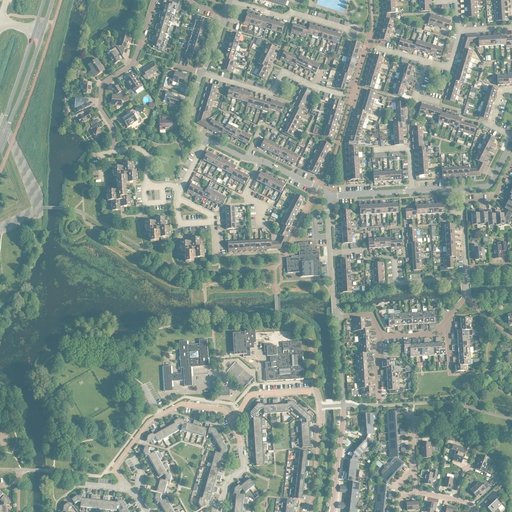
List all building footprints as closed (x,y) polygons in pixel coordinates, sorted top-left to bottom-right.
[(166,4),(165,8),(176,11),(179,2),(174,1),(173,3),(168,2),(168,0),(163,0),(162,3),(166,4)] [(387,6),(387,7),(388,10),(384,10),(384,13),(391,15),(391,14),(391,12),(397,11),(396,6),(387,6)] [(160,10),(159,13),(175,17),(176,11),(165,8),(164,11),(160,10)] [(246,21),(251,22),(254,14),(253,13),(250,13),(251,9),(249,9),(248,12),(249,12),(246,21)] [(429,22),(436,24),(439,15),(435,14),(436,13),(432,12),(432,13),(429,22)] [(162,16),(161,20),(173,23),(175,17),(159,13),(158,15),(162,16)] [(197,14),(195,23),(210,27),(211,25),(207,24),(208,20),(207,20),(208,17),(202,15),(201,15),(197,14)] [(436,24),(443,26),(446,17),(442,16),(442,15),(439,14),(439,15),(436,24)] [(382,22),(385,23),(385,22),(394,25),(395,20),(383,16),(383,17),(386,18),(386,21),(382,20),(382,22)] [(446,16),(446,17),(443,26),(450,28),(452,19),(449,18),(449,17),(446,16)] [(280,22),(277,30),(282,32),(285,23),(281,22),(282,19),(280,18),(279,21),(280,22)] [(156,22),(155,25),(171,29),(173,23),(161,20),(160,23),(156,22)] [(195,23),(193,29),(205,32),(206,29),(209,30),(210,28),(210,27),(195,23)] [(158,29),(157,32),(169,35),(171,29),(155,25),(155,27),(158,29)] [(193,29),(191,35),(206,40),(207,37),(204,36),(205,32),(193,29)] [(153,34),(152,37),(167,42),(169,35),(157,32),(156,35),(153,34)] [(130,40),(129,40),(131,36),(123,33),(120,44),(117,43),(117,44),(124,54),(126,45),(128,45),(129,41),(130,40)] [(480,45),(486,45),(485,36),(484,36),(481,36),(481,33),(476,33),(477,40),(480,40),(480,45)] [(191,35),(189,41),(201,45),(202,41),(205,42),(206,40),(191,35)] [(167,42),(152,37),(151,40),(154,41),(153,44),(160,46),(159,49),(164,50),(167,42)] [(401,47),(404,48),(407,39),(402,38),(399,46),(399,47),(400,48),(401,47)] [(406,48),(409,49),(412,41),(407,39),(404,48),(404,49),(406,49),(406,48)] [(353,40),(351,45),(360,48),(360,47),(361,44),(364,45),(365,43),(362,42),(362,43),(353,40)] [(189,41),(187,47),(203,52),(203,49),(200,48),(201,45),(189,41)] [(415,51),(416,48),(417,42),(412,41),(409,49),(409,50),(411,51),(411,50),(415,51)] [(269,42),(267,47),(275,51),(275,50),(276,48),(279,49),(281,47),(277,46),(269,42)] [(110,54),(115,62),(121,58),(118,53),(121,52),(117,46),(112,48),(114,51),(110,54)] [(203,52),(187,47),(185,56),(190,57),(191,55),(197,57),(198,53),(202,55),(203,52)] [(267,47),(264,52),(272,56),(273,55),(274,53),(277,54),(278,52),(275,50),(275,51),(267,47)] [(283,59),(287,60),(291,52),(286,50),(282,58),(281,59),(283,59)] [(264,52),(262,57),(270,61),(270,60),(272,58),(275,59),(276,57),(273,55),(272,56),(264,52)] [(288,61),(291,63),(296,54),(291,52),(287,60),(286,61),(288,62),(288,61)] [(296,65),(298,62),(300,57),(296,54),(291,63),(291,64),(292,64),(293,63),(296,65)] [(303,64),(307,56),(302,54),(300,57),(298,62),(301,63),(300,64),(302,65),(303,64)] [(307,67),(312,59),(307,56),(303,64),(306,66),(305,67),(307,68),(307,67)] [(94,60),(95,62),(95,63),(91,66),(93,68),(88,71),(95,75),(96,75),(95,75),(95,74),(97,73),(98,74),(104,70),(103,70),(105,68),(106,69),(98,57),(94,60)] [(259,62),(262,64),(262,63),(267,66),(268,66),(269,62),(272,64),(273,62),(270,60),(270,61),(262,57),(259,62)] [(312,69),(316,61),(312,59),(307,67),(310,68),(310,69),(312,70),(312,69)] [(149,75),(159,68),(154,61),(144,68),(145,71),(143,72),(147,78),(150,76),(149,75)] [(316,61),(312,69),(315,71),(315,72),(317,73),(317,72),(321,64),(316,61)] [(236,66),(227,63),(225,68),(234,71),(236,66)] [(262,64),(260,68),(268,72),(269,73),(270,71),(269,71),(271,67),(268,66),(267,66),(262,63),(262,64)] [(405,68),(414,71),(415,71),(416,69),(415,69),(416,65),(407,63),(405,68)] [(268,72),(260,68),(258,73),(266,77),(267,78),(267,76),(266,76),(268,72)] [(405,68),(404,73),(410,75),(412,76),(413,76),(414,76),(414,74),(413,74),(414,71),(405,68)] [(177,70),(174,77),(171,76),(170,82),(173,83),(174,80),(185,83),(188,73),(177,70)] [(134,73),(126,78),(132,87),(134,85),(136,89),(144,84),(139,77),(137,74),(135,75),(134,73)] [(165,75),(162,84),(167,86),(170,76),(165,75)] [(81,78),(81,81),(85,81),(85,92),(92,92),(92,88),(91,88),(91,86),(93,86),(93,83),(92,83),(92,81),(88,81),(88,78),(81,78)] [(450,85),(451,85),(459,87),(461,81),(456,79),(453,78),(452,82),(451,81),(450,85)] [(207,89),(208,89),(216,92),(218,85),(210,82),(209,86),(207,86),(207,89)] [(122,90),(123,89),(119,83),(114,86),(118,92),(118,93),(113,93),(113,103),(123,104),(124,94),(122,94),(122,92),(123,91),(122,90)] [(448,91),(449,92),(457,94),(459,87),(451,85),(450,89),(449,88),(448,91)] [(300,92),(301,92),(309,96),(312,90),(304,86),(303,89),(302,89),(300,92)] [(164,100),(178,104),(180,97),(172,95),(173,91),(167,89),(164,100)] [(205,96),(206,96),(214,98),(216,92),(208,89),(206,93),(205,92),(205,96)] [(297,98),(298,99),(306,103),(309,96),(301,92),(299,96),(298,95),(297,98)] [(457,94),(449,92),(448,95),(447,95),(446,98),(447,98),(455,101),(457,94)] [(202,102),(204,103),(212,105),(214,98),(206,96),(204,99),(203,99),(202,102)] [(77,97),(76,102),(78,102),(78,106),(75,107),(77,111),(91,104),(89,99),(89,97),(77,97)] [(270,107),(277,109),(279,100),(276,99),(276,98),(273,97),(273,98),(272,98),(271,101),(272,101),(270,107)] [(280,99),(279,100),(277,109),(284,111),(286,102),(282,101),(283,100),(280,99)] [(295,105),(298,106),(303,109),(306,103),(298,99),(296,102),(295,101),(294,104),(295,105)] [(420,111),(427,113),(430,104),(426,103),(426,102),(423,101),(423,102),(420,111)] [(200,109),(202,109),(208,111),(208,112),(210,112),(212,105),(204,103),(202,106),(201,106),(200,109)] [(427,113),(434,115),(436,106),(433,105),(433,104),(430,103),(430,104),(427,113)] [(434,115),(441,117),(442,111),(443,108),(440,107),(440,106),(437,105),(436,106),(434,115)] [(129,112),(123,116),(129,125),(138,118),(133,111),(135,110),(133,106),(127,110),(129,112)] [(298,106),(295,111),(303,115),(306,110),(303,109),(298,106)] [(83,110),(73,115),(76,120),(80,118),(81,121),(84,122),(85,121),(86,122),(86,121),(89,119),(88,118),(92,116),(92,115),(93,115),(91,112),(90,112),(89,110),(85,112),(84,112),(83,110)] [(295,111),(293,116),(301,120),(303,115),(295,111)] [(160,118),(161,128),(174,127),(174,121),(172,121),(171,114),(163,114),(163,118),(160,118)] [(198,121),(203,124),(206,117),(200,115),(198,121)] [(293,116),(290,121),(299,125),(301,120),(293,116)] [(210,127),(214,129),(218,121),(213,118),(212,120),(209,119),(206,125),(209,126),(208,127),(210,128),(210,127)] [(215,130),(218,131),(222,123),(218,121),(214,129),(213,130),(215,131),(215,130)] [(290,121),(288,126),(296,130),(299,125),(290,121)] [(92,127),(93,129),(93,130),(95,133),(94,134),(96,136),(97,136),(98,136),(100,135),(99,134),(103,132),(100,127),(102,126),(99,122),(92,127)] [(229,134),(229,133),(234,125),(229,122),(227,125),(225,131),(228,132),(227,133),(229,134)] [(223,134),(225,131),(227,125),(222,123),(218,131),(218,132),(219,133),(220,132),(223,134)] [(234,136),(234,135),(238,127),(234,125),(229,133),(232,135),(232,136),(234,136)] [(296,130),(288,126),(286,131),(294,135),(296,130)] [(239,139),(239,138),(243,130),(238,127),(234,135),(237,137),(237,138),(239,139)] [(243,141),(244,140),(248,132),(243,130),(239,138),(242,139),(242,140),(243,141)] [(248,132),(244,140),(247,142),(246,143),(248,144),(249,143),(253,135),(248,132)] [(352,134),(352,135),(351,138),(348,137),(346,141),(346,143),(353,142),(354,141),(359,142),(361,137),(352,134)] [(488,134),(486,139),(494,143),(494,142),(496,138),(488,134)] [(267,149),(267,148),(271,140),(266,137),(262,145),(265,147),(265,148),(267,149)] [(486,139),(483,143),(491,147),(492,147),(493,144),(496,146),(497,143),(494,142),(494,143),(486,139)] [(271,151),(272,150),(276,142),(271,140),(267,148),(270,149),(270,150),(271,151)] [(324,140),(321,145),(329,149),(331,146),(332,146),(333,144),(324,140)] [(276,154),(277,153),(281,145),(276,142),(272,150),(275,152),(274,153),(276,154)] [(483,143),(481,148),(489,152),(489,151),(491,149),(494,150),(495,148),(492,147),(491,147),(483,143)] [(281,156),(282,155),(286,147),(281,145),(277,153),(280,154),(279,155),(281,156)] [(321,145),(319,149),(327,153),(328,151),(329,151),(330,149),(329,149),(321,145)] [(286,159),(286,158),(290,149),(286,147),(282,155),(284,157),(284,158),(286,159)] [(481,148),(478,153),(486,157),(487,156),(488,154),(491,155),(492,153),(489,151),(489,152),(481,148)] [(291,161),(291,160),(295,152),(290,149),(286,158),(289,159),(289,160),(291,161)] [(319,149),(316,154),(325,158),(326,155),(327,156),(328,154),(327,153),(319,149)] [(204,158),(209,161),(213,153),(208,150),(204,158)] [(295,152),(291,160),(294,161),(294,162),(296,163),(296,162),(300,154),(295,152)] [(209,161),(214,163),(218,155),(213,153),(209,161)] [(476,158),(481,160),(484,162),(485,161),(486,159),(489,160),(490,158),(487,156),(486,157),(478,153),(476,158)] [(219,166),(224,168),(228,160),(227,160),(224,158),(226,155),(224,154),(222,157),(223,158),(219,166)] [(316,154),(314,159),(322,163),(324,160),(325,161),(326,159),(325,158),(316,154)] [(214,163),(219,166),(223,158),(222,157),(218,155),(214,163)] [(224,168),(229,170),(233,162),(232,162),(229,161),(231,158),(229,157),(227,160),(228,160),(224,168)] [(229,170),(233,173),(236,168),(238,165),(234,163),(236,160),(233,159),(232,162),(233,162),(229,170)] [(314,159),(312,164),(320,168),(321,165),(322,166),(323,164),(322,163),(314,159)] [(119,181),(119,185),(127,185),(127,180),(129,180),(129,181),(138,181),(137,170),(134,171),(133,161),(125,161),(125,166),(123,166),(123,165),(114,165),(114,170),(116,170),(116,172),(115,172),(115,175),(118,175),(119,178),(120,178),(120,181),(119,181)] [(320,168),(312,164),(309,169),(317,173),(319,170),(320,170),(321,169),(320,168)] [(465,166),(465,175),(465,176),(467,176),(467,175),(475,174),(474,167),(470,168),(470,166),(465,166)] [(232,176),(237,178),(241,170),(236,168),(233,173),(232,176)] [(237,178),(242,181),(246,173),(241,170),(237,178)] [(263,181),(268,184),(272,176),(271,175),(268,174),(270,171),(267,170),(266,173),(267,173),(263,181)] [(258,179),(263,181),(267,173),(266,173),(262,171),(258,179)] [(268,184),(272,186),(276,178),(273,176),(274,173),(272,172),(271,175),(272,176),(268,184)] [(352,173),(352,174),(352,177),(348,177),(349,179),(352,179),(352,178),(353,178),(356,178),(359,178),(360,180),(364,180),(364,172),(360,172),(352,173)] [(246,173),(242,181),(247,183),(251,175),(246,173)] [(272,186),(277,189),(281,181),(280,180),(278,179),(279,176),(277,175),(276,178),(272,186)] [(281,181),(277,189),(282,191),(286,183),(283,181),(284,178),(282,177),(280,180),(281,181)] [(190,191),(193,193),(197,185),(192,182),(188,190),(188,191),(190,192),(190,191)] [(209,198),(209,197),(215,186),(210,184),(209,186),(208,186),(207,189),(204,195),(205,195),(207,196),(207,197),(209,198)] [(127,185),(119,185),(119,190),(117,190),(117,189),(108,189),(109,199),(113,199),(113,209),(122,208),(121,204),(124,203),(124,205),(132,205),(132,200),(131,200),(130,198),(132,198),(132,194),(128,194),(128,191),(127,191),(126,189),(128,189),(127,185)] [(195,193),(198,195),(202,187),(197,185),(193,193),(193,194),(194,194),(195,193)] [(214,200),(214,199),(218,191),(220,189),(215,186),(209,197),(212,198),(212,199),(214,200)] [(203,198),(205,195),(204,195),(207,189),(202,187),(198,195),(198,196),(199,197),(200,196),(203,198)] [(218,203),(219,202),(223,194),(218,191),(214,199),(217,201),(217,202),(218,203)] [(297,193),(295,198),(303,202),(304,199),(305,200),(306,198),(305,197),(297,193)] [(223,194),(219,202),(222,203),(221,204),(223,205),(224,204),(228,196),(223,194)] [(295,198),(292,203),(300,207),(302,204),(303,204),(304,203),(303,202),(295,198)] [(507,208),(505,212),(511,215),(511,200),(510,200),(509,200),(508,204),(504,202),(502,205),(507,208)] [(292,203),(290,208),(298,212),(299,209),(300,209),(301,207),(300,207),(292,203)] [(290,208),(287,212),(295,216),(297,214),(298,214),(299,212),(298,212),(290,208)] [(481,223),(481,212),(480,212),(476,212),(476,208),(472,208),(473,224),(478,223),(478,222),(481,222),(481,223)] [(486,222),(489,222),(489,212),(488,212),(484,212),(484,208),(480,208),(480,212),(481,212),(481,223),(486,223),(486,222)] [(496,209),(497,213),(497,224),(502,223),(505,222),(505,223),(506,223),(510,223),(511,219),(511,215),(505,212),(500,213),(500,208),(496,209)] [(489,222),(489,224),(490,224),(494,224),(494,223),(497,223),(497,224),(497,213),(492,213),(492,209),(488,209),(488,212),(489,212),(489,222)] [(287,212),(285,217),(293,221),(294,218),(295,219),(296,217),(295,216),(287,212)] [(147,224),(148,224),(148,227),(147,227),(147,230),(151,230),(151,233),(152,233),(152,235),(151,235),(152,240),(160,239),(160,234),(162,234),(162,236),(171,235),(170,225),(166,225),(166,216),(157,216),(158,221),(155,221),(155,219),(147,220),(147,224)] [(282,222),(285,224),(285,223),(291,226),(292,223),(293,224),(294,222),(293,221),(285,217),(282,222)] [(285,223),(285,224),(283,228),(291,232),(292,233),(293,231),(292,231),(294,227),(291,226),(285,223)] [(282,234),(281,237),(287,241),(289,237),(290,238),(290,236),(289,236),(291,232),(283,228),(281,233),(282,234)] [(186,256),(187,260),(195,260),(195,255),(197,255),(197,256),(206,256),(205,246),(201,246),(201,236),(192,236),(193,241),(190,241),(190,240),(182,240),(182,245),(183,245),(183,247),(182,247),(182,251),(186,250),(186,253),(187,253),(188,256),(186,256)] [(267,239),(267,248),(267,249),(269,249),(269,248),(277,247),(276,240),(273,241),(273,238),(267,239)] [(302,276),(321,274),(320,250),(313,250),(313,246),(307,246),(306,241),(300,242),(300,256),(288,257),(289,272),(301,271),(302,276)] [(499,245),(494,245),(495,257),(503,256),(503,249),(507,249),(506,241),(502,241),(499,241),(499,245)] [(480,258),(486,257),(485,247),(478,247),(478,243),(472,244),(473,250),(476,250),(476,258),(477,258),(477,257),(480,257),(480,258)] [(390,324),(396,324),(395,312),(389,312),(390,320),(387,320),(387,326),(390,326),(390,324)] [(234,332),(235,353),(244,353),(244,355),(252,355),(251,347),(255,347),(255,341),(257,341),(256,328),(246,328),(246,331),(234,332)] [(192,365),(210,364),(208,338),(200,338),(200,342),(188,343),(188,339),(180,340),(182,365),(182,368),(182,372),(172,372),(172,364),(164,365),(166,390),(173,389),(173,379),(185,379),(185,385),(193,384),(192,365)] [(405,352),(411,351),(411,343),(411,339),(405,340),(405,339),(402,339),(402,345),(405,345),(405,352)] [(266,361),(267,379),(305,377),(302,340),(284,341),(284,349),(282,349),(282,347),(278,347),(278,344),(274,344),(273,342),(265,342),(266,350),(268,350),(268,354),(271,354),(272,358),(274,358),(274,360),(266,361)] [(400,382),(388,383),(382,383),(383,386),(386,386),(387,385),(388,385),(389,389),(390,389),(391,392),(400,392),(400,390),(405,390),(405,386),(401,386),(400,382)] [(294,399),(289,400),(288,400),(289,406),(292,406),(295,408),(299,403),(294,399)] [(258,402),(254,406),(259,410),(261,408),(265,408),(264,401),(258,402)] [(308,411),(299,403),(295,408),(304,416),(308,411)] [(250,410),(251,416),(257,416),(257,413),(259,410),(254,406),(250,410)] [(312,415),(308,411),(304,416),(306,418),(306,421),(306,422),(313,421),(312,415)] [(388,411),(389,423),(398,422),(397,411),(388,411)] [(365,413),(366,424),(374,424),(374,412),(365,413)] [(186,415),(185,418),(184,424),(183,424),(182,428),(188,430),(191,422),(187,421),(188,416),(186,415)] [(180,416),(175,419),(174,419),(177,425),(178,425),(180,423),(183,424),(184,424),(185,418),(180,416)] [(173,422),(170,424),(175,432),(180,429),(178,425),(177,425),(174,419),(175,419),(173,417),(171,418),(173,422)] [(194,422),(191,422),(188,430),(194,432),(198,419),(195,418),(194,422)] [(200,419),(198,419),(194,432),(200,433),(202,425),(199,424),(200,419)] [(205,426),(202,425),(200,433),(206,435),(209,422),(207,421),(205,426)] [(165,422),(163,423),(169,435),(175,432),(170,424),(167,426),(165,422)] [(389,423),(390,431),(398,431),(398,422),(389,423)] [(163,428),(160,430),(164,438),(169,435),(163,423),(161,424),(163,428)] [(367,433),(366,436),(372,438),(374,432),(375,432),(374,424),(366,424),(366,433),(367,433)] [(212,432),(214,435),(219,432),(216,427),(210,425),(209,431),(212,432)] [(152,429),(153,431),(156,436),(159,441),(164,438),(160,430),(157,431),(154,427),(152,429)] [(153,431),(148,434),(147,440),(153,441),(154,438),(156,436),(153,431)] [(390,431),(390,439),(399,439),(398,431),(390,431)] [(214,435),(220,446),(225,442),(219,432),(214,435)] [(364,438),(359,444),(365,450),(371,444),(370,443),(372,438),(366,436),(365,439),(364,438)] [(390,439),(391,448),(399,447),(399,439),(390,439)] [(423,451),(423,455),(432,455),(431,441),(423,442),(423,444),(422,445),(423,450),(422,450),(422,451),(423,451)] [(221,448),(220,451),(220,452),(226,453),(228,448),(225,442),(220,446),(221,448)] [(454,458),(462,462),(468,448),(454,443),(452,448),(457,450),(454,458)] [(144,450),(146,455),(152,452),(150,449),(151,446),(145,444),(144,450)] [(354,451),(352,455),(358,458),(359,456),(360,456),(361,455),(365,455),(364,451),(365,450),(359,444),(353,451),(354,451)] [(399,447),(391,448),(391,456),(400,455),(399,447)] [(150,456),(151,459),(163,453),(162,451),(158,453),(156,450),(152,452),(146,455),(148,458),(150,456)] [(216,450),(214,456),(223,459),(224,455),(228,456),(229,454),(226,453),(220,452),(220,451),(216,450)] [(151,464),(152,466),(162,460),(161,457),(164,455),(163,453),(151,459),(153,463),(151,464)] [(480,469),(486,471),(491,457),(481,453),(477,461),(479,462),(479,464),(482,465),(480,469)] [(350,459),(349,467),(357,468),(358,460),(357,460),(358,458),(352,455),(351,459),(350,459)] [(214,456),(212,462),(225,466),(226,463),(222,462),(223,459),(214,456)] [(392,460),(387,465),(390,467),(389,468),(396,473),(404,465),(406,462),(399,457),(395,457),(392,460)] [(156,467),(157,470),(169,463),(168,461),(164,463),(162,460),(152,466),(153,468),(156,467)] [(209,465),(208,467),(219,470),(220,467),(225,468),(225,466),(212,462),(211,465),(209,465)] [(158,477),(165,473),(168,471),(166,468),(170,466),(169,463),(157,470),(159,473),(157,474),(158,477)] [(384,473),(382,476),(388,482),(396,473),(389,468),(386,465),(386,466),(384,469),(383,469),(383,470),(383,471),(383,472),(384,473)] [(210,470),(209,473),(222,477),(223,475),(218,473),(219,470),(208,467),(208,469),(210,470)] [(357,468),(349,467),(347,478),(356,479),(357,468)] [(421,477),(425,478),(424,481),(433,483),(434,477),(437,477),(439,470),(434,469),(433,473),(422,470),(421,477)] [(166,476),(165,479),(171,481),(173,475),(170,470),(168,471),(165,473),(166,476)] [(209,473),(207,479),(216,482),(217,478),(221,479),(222,477),(209,473)] [(248,478),(245,480),(251,488),(256,484),(248,473),(245,475),(248,478)] [(444,485),(452,487),(454,480),(457,481),(458,474),(455,473),(454,477),(446,476),(444,485)] [(155,480),(155,482),(167,486),(168,482),(171,483),(171,481),(165,479),(161,477),(160,481),(155,480)] [(207,479),(206,485),(219,489),(219,486),(215,485),(216,482),(207,479)] [(238,481),(239,483),(243,487),(243,488),(246,491),(251,488),(245,480),(243,483),(240,479),(238,481)] [(352,481),(351,489),(360,490),(361,482),(352,481)] [(477,494),(477,495),(478,495),(483,490),(485,492),(491,487),(487,482),(483,485),(480,482),(480,481),(472,489),(477,494)] [(167,486),(155,482),(154,484),(158,486),(157,489),(168,492),(169,490),(167,489),(167,486)] [(235,486),(234,492),(240,493),(241,489),(243,488),(243,487),(239,483),(235,486)] [(379,484),(378,492),(387,493),(388,485),(379,484)] [(206,485),(204,491),(213,493),(214,490),(218,491),(219,489),(206,485)] [(351,489),(350,497),(359,498),(360,490),(351,489)] [(494,501),(488,507),(493,511),(502,504),(497,498),(501,495),(496,490),(490,496),(494,501)] [(155,497),(158,502),(163,499),(162,496),(163,493),(157,491),(155,497)] [(204,491),(203,496),(206,498),(215,500),(216,498),(212,497),(213,493),(204,491)] [(378,492),(377,500),(386,501),(387,493),(378,492)] [(4,500),(4,504),(10,503),(10,497),(5,493),(1,498),(4,500)] [(79,500),(82,500),(83,494),(77,493),(72,497),(76,502),(79,500)] [(161,503),(163,506),(175,500),(173,497),(170,500),(168,496),(163,499),(158,502),(159,504),(161,503)] [(203,496),(200,496),(199,502),(201,507),(207,504),(205,501),(206,498),(203,496)] [(350,497),(349,505),(358,506),(359,498),(350,497)] [(121,505),(123,507),(128,504),(128,503),(124,499),(119,498),(118,504),(118,505),(121,505)] [(64,504),(63,510),(69,510),(70,507),(73,505),(69,500),(64,504)] [(163,510),(163,511),(164,511),(174,507),(172,504),(176,502),(175,500),(163,506),(165,509),(163,510)] [(377,500),(376,508),(385,509),(386,501),(377,500)] [(407,501),(408,509),(420,508),(419,500),(407,501)] [(427,500),(425,510),(433,511),(432,511),(440,511),(436,510),(438,502),(427,500)] [(119,510),(120,511),(127,511),(130,510),(128,507),(132,504),(130,502),(128,503),(128,504),(123,507),(119,510)]
